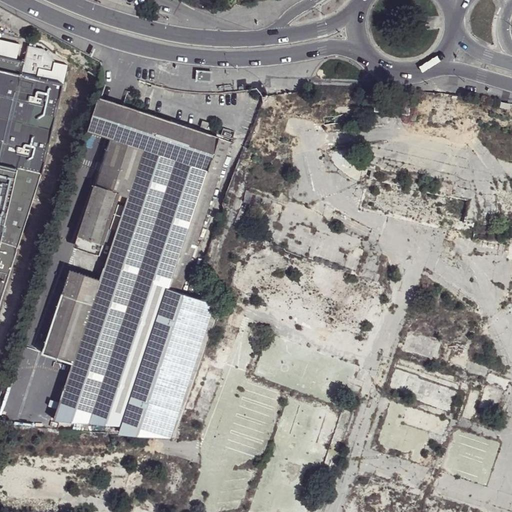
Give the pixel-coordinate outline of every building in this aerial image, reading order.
[(27,60),(24,74),(38,77),(40,70),(54,73),(56,63),(45,50),(28,46),(25,59),(27,60)] [(0,68),(24,74),(27,60),(25,59),(0,53),(0,68)] [(33,170),(43,172),(63,83),(38,77),(24,74),(0,68),(0,162),(19,167),(33,170)] [(211,72),(197,71),(196,82),(211,83),(211,72)] [(101,96),(90,129),(112,137),(122,105),(101,96)] [(122,105),(112,137),(111,139),(96,184),(116,192),(128,195),(127,197),(123,210),(115,233),(111,246),(104,268),(100,280),(72,363),(60,397),(131,403),(169,290),(192,217),(208,169),(218,137),(122,105)] [(230,141),(218,137),(208,169),(219,173),(230,141)] [(0,247),(19,167),(0,162),(0,247)] [(0,247),(0,287),(4,272),(33,170),(19,167),(0,247)] [(192,217),(169,290),(180,293),(219,173),(208,169),(192,217)] [(76,244),(97,250),(116,192),(96,184),(76,244)] [(118,208),(110,231),(115,233),(123,210),(118,208)] [(105,244),(111,246),(115,233),(110,231),(109,231),(105,244)] [(100,280),(70,270),(42,353),(72,363),(100,280)] [(218,307),(213,301),(180,293),(169,290),(131,403),(124,425),(122,433),(172,437),(218,307)] [(53,419),(124,425),(131,403),(60,397),(53,419)]
